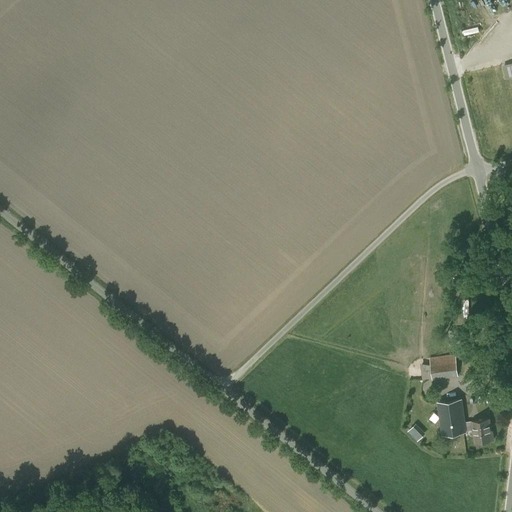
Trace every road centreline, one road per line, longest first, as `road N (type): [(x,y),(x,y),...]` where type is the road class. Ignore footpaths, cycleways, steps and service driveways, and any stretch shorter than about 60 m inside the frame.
road 1 (unclassified): [(386,511),(0,200)]
road 2 (track): [(477,164),(441,183),(225,382)]
road 3 (unclassified): [(433,0),(511,306)]
